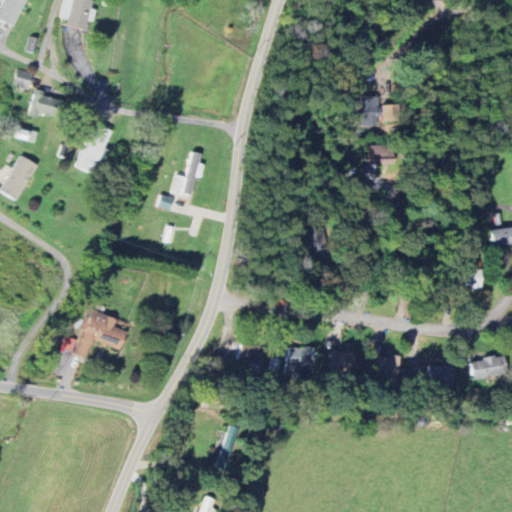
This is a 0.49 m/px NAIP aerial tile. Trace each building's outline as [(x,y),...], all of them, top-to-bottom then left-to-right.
[(24,0),(2,0),(0,6),(0,21),(12,27),(24,0)] [(65,25),(84,31),(86,20),(91,22),(95,10),(90,8),(92,2),(85,0),(69,0),(70,0),(68,0),(63,0),(59,17),(66,19),(65,25)] [(13,86),(28,90),(32,74),(17,70),(13,86)] [(55,119),(58,100),(43,98),(44,92),(33,90),(29,116),(55,119)] [(94,175),(108,129),(90,124),(77,169),(94,175)] [(391,145),(368,146),(369,165),(392,164),(391,145)] [(0,191),(0,192),(16,201),(35,165),(19,156),(0,191)] [(172,199),(160,195),(157,207),(169,210),(172,199)] [(491,248),(511,244),(511,227),(489,231),(491,248)] [(480,288),(481,270),(455,270),(455,287),(480,288)] [(91,341),(119,351),(126,332),(113,327),(116,319),(90,310),(74,355),(85,359),(91,341)] [(75,340),(64,337),(61,349),(72,352),(75,340)] [(262,373),(263,345),(239,344),(239,362),(249,362),(248,373),(262,373)] [(284,373),(310,378),(315,350),(289,346),(284,373)] [(354,378),(355,353),(331,352),(330,377),(354,378)] [(398,357),(373,356),(372,375),(382,375),(382,381),(397,382),(398,357)] [(469,362),(472,381),(506,374),(502,356),(469,362)] [(428,388),(453,389),(453,366),(428,366),(428,388)] [(209,511),(214,500),(204,497),(198,511),(209,511)]
